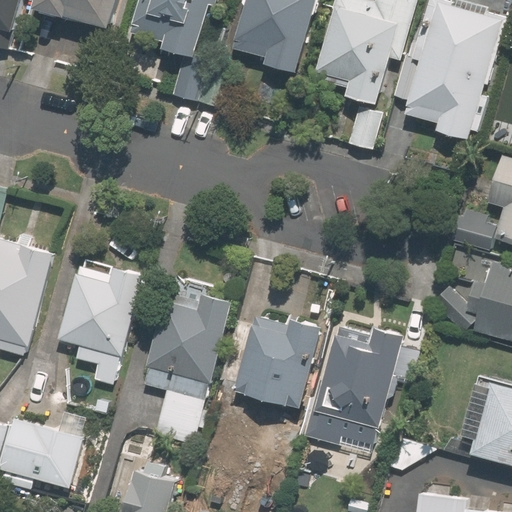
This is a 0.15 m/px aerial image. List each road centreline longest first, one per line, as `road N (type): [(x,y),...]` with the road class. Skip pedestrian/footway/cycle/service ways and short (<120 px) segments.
road 1 (residential): [(244,180),(301,159),(411,195),(418,206),(412,244),(392,256),(296,234),(269,210)]
road 2 (residential): [(244,180),(0,117)]
